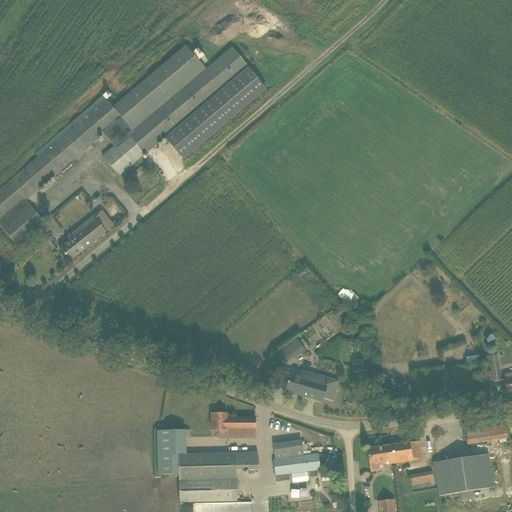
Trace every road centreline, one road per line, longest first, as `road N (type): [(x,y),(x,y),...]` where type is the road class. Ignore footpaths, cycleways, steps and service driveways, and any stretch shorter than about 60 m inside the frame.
road 1 (unclassified): [(346,427),(24,316)]
road 2 (track): [(390,0),(151,208)]
road 3 (unclassified): [(24,316),(151,208)]
road 4 (unclassified): [(511,406),(346,427)]
